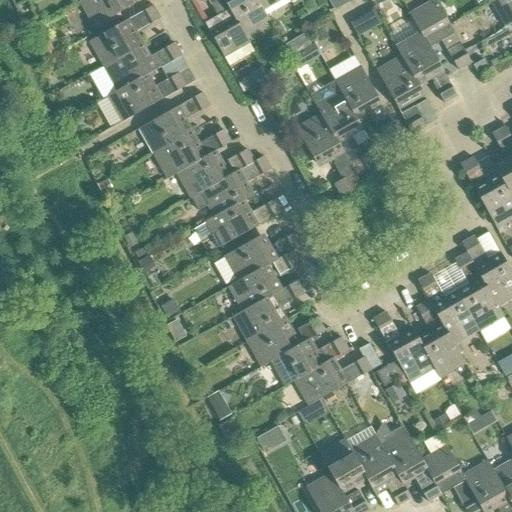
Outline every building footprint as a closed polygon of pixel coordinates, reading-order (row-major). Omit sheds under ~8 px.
[(83,0),(79,3),(94,29),(137,4),(144,0),(83,0)] [(207,0),(212,8),(223,1),(224,1),(224,0),(207,0)] [(223,1),(229,11),(230,10),(244,35),(269,21),(263,11),(256,0),(224,0),(224,1),(223,1)] [(256,0),(263,11),(282,0),(256,0)] [(409,15),(420,34),(429,49),(430,49),(435,58),(446,51),(458,71),(470,64),(435,0),(409,15)] [(505,28),(511,23),(511,0),(495,0),(490,3),(505,28)] [(89,43),(103,68),(144,45),(137,33),(160,20),(152,7),(89,43)] [(230,10),(229,11),(204,24),(224,59),(249,44),(244,35),(230,10)] [(374,11),(363,17),(367,23),(377,18),(374,11)] [(33,19),(24,23),(28,31),(36,27),(33,19)] [(323,30),(314,35),(318,41),(327,37),(323,30)] [(395,48),(400,58),(401,57),(415,82),(416,82),(419,87),(431,80),(434,85),(433,85),(443,104),(456,97),(440,68),(435,58),(430,49),(429,49),(420,34),(395,48)] [(39,64),(55,56),(47,40),(31,49),(39,64)] [(283,46),(290,58),(297,54),(290,42),(283,46)] [(320,56),(313,44),(301,51),(308,63),(320,56)] [(103,68),(117,92),(117,93),(142,79),(149,75),(152,74),(158,70),(144,45),(103,68)] [(154,56),(161,68),(181,57),(174,45),(154,56)] [(401,57),(400,58),(376,71),(398,111),(424,97),(419,87),(416,82),(415,82),(401,57)] [(334,82),(339,92),(340,91),(357,121),(382,107),(360,68),(334,82)] [(117,93),(117,92),(95,104),(110,130),(195,82),(188,69),(155,87),(149,75),(142,79),(117,93)] [(269,81),(262,69),(242,81),(249,93),(269,81)] [(273,69),(267,72),(271,79),(277,76),(273,69)] [(315,106),(320,116),(321,115),(356,177),(375,166),(368,153),(363,156),(352,138),(363,132),(357,121),(340,91),(339,92),(315,106)] [(138,130),(153,155),(193,132),(186,120),(209,107),(202,94),(138,130)] [(400,115),(411,135),(424,128),(413,108),(400,115)] [(395,131),(384,112),(371,119),(382,139),(395,131)] [(321,115),(320,116),(295,129),(318,169),(332,161),(343,180),(334,185),(341,198),(361,187),(356,177),(321,115)] [(503,155),(511,150),(511,140),(505,128),(492,136),(503,155)] [(167,180),(176,175),(217,152),(230,144),(223,131),(200,144),(193,132),(153,155),(167,180)] [(254,163),(253,163),(246,151),(227,162),(233,174),(234,175),(254,163)] [(190,200),(200,194),(225,180),(224,179),(230,176),(217,152),(176,175),(190,200)] [(495,172),(497,175),(500,182),(501,181),(511,198),(511,154),(493,166),(495,172)] [(254,196),(247,184),(270,171),(263,158),(253,163),(254,163),(234,175),(233,174),(230,176),(224,179),(225,180),(200,194),(190,200),(197,212),(207,206),(213,218),(214,219),(239,205),(245,202),(254,196)] [(460,166),(471,186),(484,179),(473,159),(460,166)] [(500,182),(497,175),(473,189),(496,230),(511,220),(511,198),(501,181),(500,182)] [(214,219),(213,218),(204,223),(218,249),(282,213),(274,200),(251,213),(245,202),(239,205),(214,219)] [(136,245),(131,234),(124,238),(129,248),(136,245)] [(274,246),(281,258),(291,253),(301,247),(294,234),(274,246)] [(223,258),(237,282),(237,283),(262,269),(263,269),(269,266),(272,264),(272,263),(278,260),(264,235),(223,258)] [(461,245),(466,254),(478,273),(497,308),(498,308),(511,299),(511,275),(499,254),(487,260),(474,237),(461,245)] [(281,258),(278,260),(272,263),(272,264),(279,276),(298,265),(291,253),(281,258)] [(468,284),(455,291),(458,297),(478,332),(503,317),(498,308),(497,308),(478,273),(466,254),(454,261),(465,281),(466,280),(468,284)] [(155,268),(148,256),(136,263),(143,274),(155,268)] [(228,288),(242,313),(276,294),(276,293),(282,290),(269,266),(263,269),(262,269),(237,283),(237,282),(228,288)] [(417,282),(428,302),(429,301),(434,311),(454,345),(478,332),(458,297),(455,291),(443,298),(430,275),(417,282)] [(232,318),(246,343),(286,320),(280,308),(303,295),(296,282),(282,290),(276,293),(276,294),(242,313),(232,318)] [(428,332),(417,338),(420,344),(434,370),(433,370),(439,379),(465,365),(454,345),(434,311),(429,301),(428,302),(415,309),(428,332)] [(178,312),(172,302),(162,308),(168,318),(178,312)] [(396,362),(404,376),(409,384),(433,370),(434,370),(420,344),(417,338),(412,329),(399,336),(385,313),(372,321),(396,362)] [(297,330),(304,343),(304,344),(310,340),(324,332),(316,319),(297,330)] [(176,320),(166,326),(170,334),(181,328),(176,320)] [(261,369),(270,363),(295,348),(294,348),(300,345),(286,320),(246,343),(261,369)] [(284,388),(294,383),(293,382),(328,363),(334,359),(347,352),(340,339),(317,352),(310,340),(304,344),(304,343),(300,345),(294,348),(295,348),(270,363),(284,388)] [(293,382),(294,383),(308,407),(381,366),(369,344),(358,350),(363,359),(341,371),(334,359),(328,363),(293,382)] [(511,354),(497,363),(503,376),(511,370),(511,354)] [(404,376),(396,362),(375,374),(383,388),(404,376)] [(385,391),(392,404),(405,396),(398,384),(385,391)] [(229,415),(217,393),(206,399),(219,421),(229,415)] [(443,424),(436,410),(429,413),(437,427),(443,424)] [(462,418),(467,425),(474,421),(469,414),(462,418)] [(482,430),(476,420),(474,421),(467,425),(466,426),(472,436),(482,430)] [(405,432),(380,446),(402,486),(414,480),(427,503),(440,496),(429,476),(428,476),(423,467),(424,467),(421,461),(405,432)] [(375,436),(350,450),(350,451),(364,476),(363,476),(366,482),(368,486),(369,485),(372,491),(384,484),(397,507),(410,500),(402,486),(380,446),(375,436)] [(319,456),(330,475),(330,474),(339,490),(339,489),(342,495),(366,482),(363,476),(364,476),(350,451),(350,450),(345,441),(319,456)] [(446,447),(421,461),(424,467),(423,467),(428,476),(429,476),(440,496),(452,489),(465,511),(479,511),(481,511),(462,476),(446,447)] [(511,460),(493,472),(492,472),(492,473),(506,497),(505,497),(511,506),(511,460)] [(487,462),(462,476),(481,511),(492,511),(496,510),(497,511),(511,511),(511,506),(505,497),(506,497),(492,473),(492,472),(493,472),(487,462)] [(330,474),(330,475),(305,489),(318,511),(351,511),(350,509),(344,499),(342,495),(339,489),(339,490),(330,474)] [(357,492),(344,499),(350,509),(351,511),(366,511),(368,511),(357,492)]
